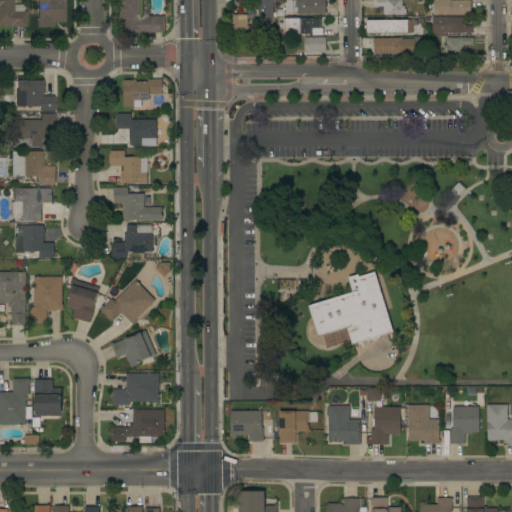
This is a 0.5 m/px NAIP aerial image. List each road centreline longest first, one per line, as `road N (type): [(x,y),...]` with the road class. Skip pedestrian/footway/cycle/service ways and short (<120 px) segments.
road 1 (residential): [(210,469),(511,470)]
road 2 (tertiary): [(186,89),(186,382)]
road 3 (tertiary): [(210,469),(208,177)]
road 4 (residential): [(89,0),(86,225)]
road 5 (residential): [(0,56),(186,59),(208,72)]
road 6 (tertiary): [(0,471),(210,469)]
road 7 (residential): [(0,349),(80,348),(89,471)]
road 8 (residential): [(348,81),(511,81)]
road 9 (residential): [(348,81),(307,72),(208,72)]
road 10 (residential): [(208,89),(348,81)]
road 11 (residential): [(496,0),(497,61),(483,99),(489,132)]
